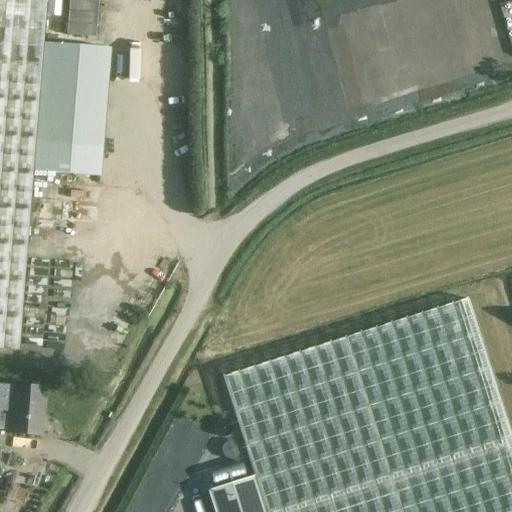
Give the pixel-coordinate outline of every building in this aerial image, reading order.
[(0,0),(0,348),(20,350),(34,170),(101,175),(110,51),(43,46),(47,0),(0,0)] [(91,0),(70,0),(68,34),(96,36),(99,1),(91,0)] [(124,239),(70,253),(73,265),(127,252),(124,239)] [(511,511),(511,440),(466,298),(222,376),(254,476),(208,490),(215,511),(511,511)] [(0,429),(12,431),(11,433),(42,436),(45,388),(0,385),(0,429)]
